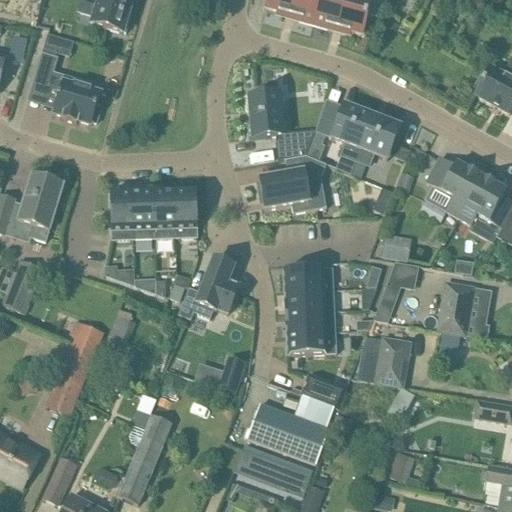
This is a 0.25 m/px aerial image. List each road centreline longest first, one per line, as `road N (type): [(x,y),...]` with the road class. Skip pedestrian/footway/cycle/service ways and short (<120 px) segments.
road 1 (residential): [(511,160),(346,68),(228,36)]
road 2 (residential): [(215,161),(85,164),(0,133)]
road 3 (residential): [(215,161),(259,278),(266,325),(259,371)]
road 4 (residential): [(228,36),(216,77),(215,161)]
